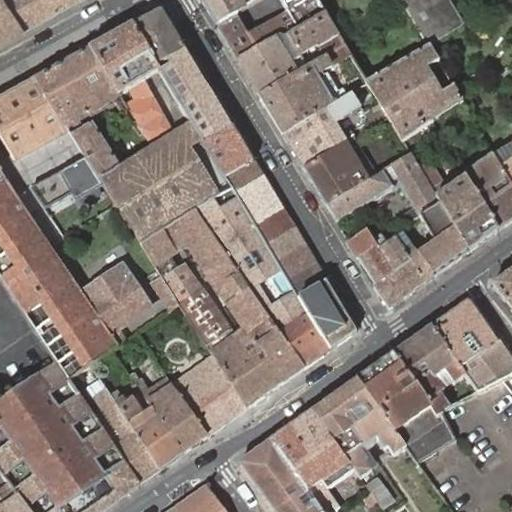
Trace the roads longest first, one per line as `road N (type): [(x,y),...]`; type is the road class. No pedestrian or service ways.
road 1 (residential): [(383,342),(172,0)]
road 2 (residential): [(383,342),(209,460)]
road 3 (residential): [(132,0),(0,74)]
